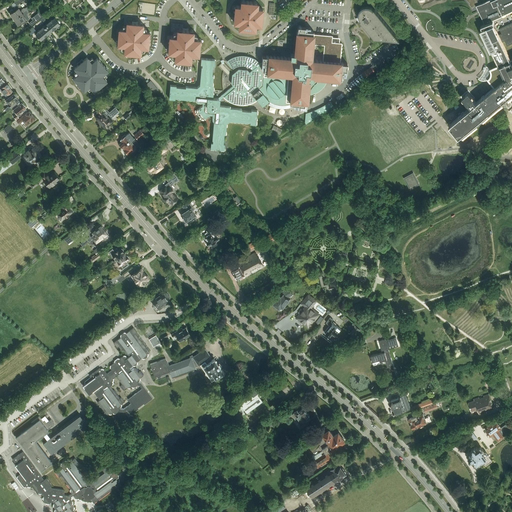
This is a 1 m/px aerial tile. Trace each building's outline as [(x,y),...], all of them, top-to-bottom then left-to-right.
[(24,8),(21,10),(19,7),(17,5),(23,0),(13,0),(11,1),(11,4),(12,6),(15,6),(17,9),(14,11),(14,10),(13,10),(13,9),(12,10),(11,10),(11,11),(11,12),(11,13),(11,15),(12,16),(13,16),(14,19),(24,12),(29,8),(28,6),(25,8),(24,8)] [(499,36),(494,24),(495,23),(493,20),(492,20),(491,18),(511,8),(511,0),(488,0),(479,4),(476,0),(466,0),(470,4),(468,5),(472,10),(473,9),(475,8),(476,12),(478,15),(483,25),(481,26),(482,29),(480,30),(490,52),(492,51),(499,66),(497,67),(498,71),(499,70),(503,79),(476,102),(475,104),(470,99),(472,97),(467,92),(462,96),(466,102),(468,100),(472,106),(471,107),(449,125),(458,137),(511,91),(511,63),(502,41),(505,40),(508,45),(511,42),(511,22),(500,28),(503,34),(499,36)] [(255,29),(255,24),(261,25),(262,8),(257,8),(257,2),(241,1),(241,6),(235,6),(234,22),(239,23),(239,28),(255,29)] [(374,38),(400,41),(374,9),(373,10),(371,8),(369,7),(367,7),(364,7),(362,9),(361,10),(360,13),(359,15),(359,17),(355,19),(356,19),(357,19),(357,20),(359,22),(360,21),(374,38)] [(28,9),(29,8),(24,12),(14,19),(16,21),(16,22),(17,24),(18,23),(18,24),(19,24),(20,25),(21,25),(22,24),(22,23),(22,22),(26,19),(29,17),(26,14),(29,13),(28,13),(30,11),(28,9)] [(33,20),(29,23),(32,26),(43,17),(39,12),(32,18),(33,20)] [(45,25),(50,32),(53,29),(54,30),(57,28),(56,27),(60,24),(59,23),(60,22),(60,21),(60,20),(58,20),(57,21),(55,18),(53,19),(52,19),(49,21),(50,21),(45,25)] [(119,29),(118,45),(121,45),(121,49),(124,49),(124,53),(140,55),(141,51),(144,51),(145,48),(148,48),(150,32),(146,31),(146,28),(143,27),(143,24),(136,23),(136,24),(134,24),(134,23),(127,22),(127,26),(123,26),(123,29),(119,29)] [(47,34),(50,32),(45,25),(40,29),(37,31),(38,32),(36,34),(38,37),(38,38),(38,39),(38,40),(39,40),(40,39),(41,40),(45,37),(48,35),(47,34)] [(226,134),(227,123),(229,120),(248,122),(251,122),(250,123),(256,124),(257,110),(251,109),(251,111),(242,110),(242,109),(230,108),(229,106),(219,106),(219,100),(224,97),(227,100),(231,102),(236,103),(240,104),(244,104),(249,103),(253,102),(257,99),(262,106),(269,101),(273,103),(277,104),(282,105),(286,104),(291,104),(291,103),(299,104),(299,107),(306,108),(307,94),(310,94),(312,90),(314,87),(316,85),(319,82),(323,81),(327,81),(327,77),(342,79),(342,72),(343,72),(344,70),(347,70),(347,63),(340,63),(342,42),(339,42),(340,37),(332,37),(332,35),(313,33),(313,30),(304,30),(305,27),(298,26),(295,54),(291,54),(291,58),(262,55),(262,62),(265,63),(264,69),(261,69),(260,71),(260,69),(256,72),(258,74),(257,74),(254,76),(252,77),(247,72),(239,71),(235,74),(234,76),(233,83),(235,86),(218,98),(213,98),(213,88),(212,86),(213,75),(212,75),(213,65),(214,65),(215,60),(201,58),(201,64),(203,64),(202,67),(200,85),(197,88),(186,87),(186,88),(176,87),(176,86),(171,85),(169,99),(175,99),(175,97),(178,98),(196,100),(198,102),(202,103),(202,105),(196,110),(196,113),(201,119),(204,119),(210,114),(213,114),(213,120),(214,122),(212,140),(213,140),(213,143),(211,143),(211,148),(224,149),(225,144),(223,144),(224,134),(226,134)] [(167,34),(166,51),(169,51),(169,55),(172,55),(172,58),(188,60),(189,56),(192,57),(193,53),(196,53),(198,37),(194,37),(194,33),(191,33),(191,29),(184,29),(184,30),(182,30),(182,28),(175,28),(175,31),(171,31),(171,35),(167,34)] [(76,76),(74,78),(84,91),(87,88),(89,91),(92,89),(94,92),(107,81),(104,78),(107,76),(105,73),(108,71),(97,58),(94,61),(92,58),(89,60),(87,57),(82,62),(82,63),(81,64),(80,63),(74,68),(77,71),(74,73),(76,76)] [(372,67),(362,73),(365,78),(376,72),(372,67)] [(153,94),(158,90),(151,81),(146,85),(153,94)] [(7,84),(0,88),(5,95),(12,91),(9,87),(9,85),(8,84),(7,84)] [(7,95),(5,98),(6,99),(5,99),(10,106),(9,107),(8,106),(5,109),(7,112),(12,108),(11,107),(19,101),(19,100),(19,99),(17,97),(18,96),(15,92),(8,97),(7,95)] [(304,125),(334,106),(330,101),(320,107),(306,113),(304,125)] [(17,113),(14,116),(14,117),(16,119),(18,117),(18,116),(23,112),(22,111),(27,108),(22,102),(13,109),(17,113)] [(104,103),(95,110),(99,114),(96,116),(97,117),(96,118),(96,119),(98,121),(99,121),(108,113),(110,112),(108,109),(107,109),(105,110),(103,108),(106,106),(104,103)] [(112,118),(113,118),(120,112),(116,107),(110,112),(108,113),(99,121),(104,127),(105,126),(106,127),(107,127),(108,126),(108,125),(108,124),(112,121),(111,120),(112,118)] [(21,117),(20,116),(16,119),(17,121),(19,123),(21,122),(22,124),(24,122),(27,125),(35,118),(29,111),(21,117)] [(10,124),(4,129),(7,133),(13,128),(10,124)] [(136,138),(134,139),(131,142),(131,141),(123,148),(125,150),(124,151),(126,152),(127,153),(130,151),(136,146),(135,146),(138,143),(135,140),(137,139),(138,140),(144,135),(142,132),(136,138)] [(131,142),(134,139),(129,133),(126,135),(125,136),(124,134),(121,137),(122,138),(121,140),(122,141),(119,144),(120,144),(120,146),(121,147),(122,147),(123,148),(131,141),(131,142)] [(167,150),(163,144),(157,148),(161,154),(167,150)] [(29,149),(29,150),(24,154),(31,164),(34,162),(35,162),(36,161),(36,160),(40,157),(38,154),(38,153),(37,151),(36,151),(33,148),(32,149),(31,149),(29,149)] [(17,150),(8,157),(13,164),(22,157),(17,150)] [(160,168),(162,167),(160,164),(162,163),(162,161),(161,160),(159,160),(158,161),(156,158),(154,160),(154,159),(149,163),(150,165),(148,166),(147,168),(148,170),(150,170),(151,170),(153,173),(155,171),(155,172),(160,168)] [(44,173),(30,184),(33,187),(44,179),(50,187),(57,182),(56,180),(59,178),(54,171),(49,175),(48,173),(46,175),(44,173)] [(178,177),(174,172),(169,176),(173,181),(178,177)] [(420,184),(414,172),(403,178),(410,190),(420,184)] [(170,192),(171,191),(172,190),(169,187),(174,182),(171,179),(161,188),(162,189),(160,191),(165,196),(163,197),(167,201),(169,199),(172,203),(177,198),(174,194),(172,196),(170,192)] [(70,208),(68,206),(71,203),(68,199),(61,204),(63,206),(61,207),(62,208),(57,212),(59,214),(58,215),(60,216),(61,217),(62,218),(66,216),(67,216),(69,215),(69,213),(72,211),(71,210),(72,209),(71,208),(70,208)] [(183,211),(180,213),(186,221),(191,217),(193,219),(196,217),(194,215),(195,214),(192,210),(194,209),(189,201),(182,206),(184,209),(182,210),(183,211)] [(217,209),(212,212),(216,217),(221,214),(217,209)] [(217,220),(219,224),(225,220),(226,221),(232,217),(229,213),(223,217),(217,220)] [(34,217),(27,223),(31,228),(38,222),(34,217)] [(83,246),(89,241),(105,229),(103,227),(103,226),(102,225),(101,224),(90,232),(92,235),(91,235),(92,237),(91,238),(90,237),(81,243),(83,246)] [(207,240),(206,241),(206,243),(207,245),(208,245),(209,245),(212,243),(214,246),(217,244),(215,242),(219,239),(216,234),(215,235),(214,234),(216,233),(215,231),(213,227),(211,229),(210,229),(207,231),(205,233),(206,234),(204,236),(207,240)] [(107,234),(108,233),(105,229),(89,241),(92,244),(95,242),(94,242),(95,241),(96,242),(98,240),(99,242),(108,235),(107,234)] [(75,232),(69,237),(72,241),(78,236),(75,232)] [(272,234),(264,238),(267,243),(275,239),(272,234)] [(118,249),(117,247),(113,249),(112,248),(109,251),(111,254),(113,253),(115,257),(114,258),(115,259),(124,253),(123,250),(122,248),(121,248),(121,247),(118,249)] [(92,262),(102,255),(100,252),(90,259),(92,262)] [(238,264),(231,268),(234,274),(234,275),(233,276),(234,278),(236,278),(236,279),(244,275),(245,277),(263,266),(255,252),(237,263),(238,264)] [(126,260),(128,258),(128,257),(127,255),(126,255),(124,253),(115,259),(112,261),(114,263),(116,261),(116,262),(118,261),(121,266),(123,268),(128,263),(127,262),(126,260)] [(146,280),(149,278),(148,277),(148,276),(147,275),(146,275),(141,268),(132,275),(139,285),(142,283),(144,285),(148,282),(146,280)] [(118,279),(122,276),(120,273),(111,280),(110,279),(106,283),(108,286),(118,279)] [(275,299),(276,300),(274,304),(280,309),(281,307),(283,308),(290,299),(288,297),(293,295),(289,288),(282,291),(283,294),(281,297),(281,296),(278,299),(278,298),(277,297),(275,299)] [(154,305),(168,295),(168,294),(167,293),(166,293),(165,293),(164,294),(162,292),(152,299),(154,302),(152,303),(154,305)] [(314,298),(308,294),(304,299),(310,303),(314,298)] [(169,295),(168,295),(154,305),(155,305),(154,306),(156,308),(157,307),(159,310),(170,302),(168,300),(169,299),(170,298),(170,296),(169,295)] [(130,309),(129,311),(131,314),(133,313),(148,302),(145,298),(130,309)] [(301,315),(298,319),(304,323),(306,320),(311,324),(314,319),(315,320),(319,314),(307,305),(305,307),(306,307),(303,311),(301,309),(298,313),(301,315)] [(329,328),(328,327),(324,332),(333,339),(336,335),(337,335),(339,332),(341,329),(331,321),(333,319),(330,317),(326,322),(331,326),(329,328)] [(353,329),(350,332),(356,337),(361,330),(353,323),(350,326),(353,329)] [(110,367),(112,370),(107,373),(104,369),(103,369),(101,368),(101,369),(100,368),(90,375),(92,378),(83,385),(89,394),(93,391),(100,400),(97,402),(103,410),(102,411),(105,416),(109,413),(109,414),(111,414),(113,413),(115,413),(116,413),(119,411),(123,411),(125,409),(129,414),(138,408),(137,407),(143,403),(143,404),(152,398),(141,383),(140,382),(138,381),(140,380),(140,378),(143,375),(140,371),(138,372),(135,368),(132,370),(129,367),(132,365),(133,365),(134,366),(137,364),(138,362),(137,361),(142,358),(144,359),(147,356),(148,356),(148,354),(148,353),(149,352),(135,333),(137,332),(133,327),(126,333),(126,332),(124,332),(123,332),(121,334),(120,335),(120,336),(121,337),(113,342),(117,347),(119,346),(122,350),(124,349),(127,354),(128,354),(129,356),(127,358),(125,355),(124,355),(110,365),(110,367)] [(180,341),(184,338),(186,337),(190,334),(188,330),(187,327),(183,329),(182,328),(172,334),(173,337),(176,335),(180,341)] [(383,353),(371,356),(373,362),(380,360),(380,361),(386,360),(390,375),(395,374),(387,346),(398,341),(394,330),(390,331),(392,338),(379,341),(383,353)] [(160,342),(156,335),(149,339),(153,346),(156,345),(160,342)] [(207,375),(208,376),(212,380),(224,372),(219,366),(221,365),(218,362),(217,363),(214,358),(211,360),(210,358),(211,357),(204,347),(199,350),(200,352),(193,357),(192,354),(189,356),(191,358),(173,364),(169,365),(165,358),(150,364),(155,377),(169,371),(171,376),(176,375),(196,368),(195,366),(198,364),(199,366),(201,364),(206,372),(205,373),(207,375)] [(446,375),(441,378),(444,388),(450,386),(446,375)] [(242,399),(245,403),(241,406),(247,413),(262,401),(258,395),(260,393),(256,389),(242,399)] [(411,407),(406,394),(389,400),(390,401),(389,402),(390,404),(391,404),(391,405),(392,405),(393,409),(393,410),(392,411),(393,413),(394,413),(394,414),(411,407)] [(474,399),(474,401),(469,403),(472,412),(477,410),(479,414),(494,409),(489,394),(474,399)] [(431,404),(424,406),(424,408),(426,412),(438,408),(437,403),(436,402),(434,403),(431,404)] [(299,409),(292,414),(296,419),(298,417),(302,422),(306,419),(308,420),(309,420),(311,419),(311,418),(310,416),(307,411),(307,410),(307,409),(305,408),(304,407),(300,410),(299,409)] [(418,416),(417,414),(408,418),(412,428),(414,427),(414,428),(419,426),(420,427),(423,425),(423,424),(427,422),(423,413),(418,416)] [(32,421),(33,423),(16,436),(41,470),(51,462),(35,440),(43,434),(47,439),(43,442),(51,453),(87,426),(86,424),(89,422),(85,416),(82,418),(80,414),(50,437),(46,432),(48,431),(47,429),(54,424),(51,419),(46,422),(45,420),(43,421),(39,416),(32,421)] [(487,426),(489,427),(486,430),(491,436),(493,434),(498,440),(504,436),(507,433),(511,430),(506,424),(502,427),(497,421),(495,423),(493,421),(487,426)] [(339,432),(334,436),(329,430),(322,434),(326,440),(327,439),(327,440),(328,440),(331,443),(323,449),(324,450),(319,454),(312,459),(319,468),(332,458),(328,453),(345,441),(344,440),(344,439),(343,437),(342,437),(339,432)] [(484,452),(480,446),(478,448),(476,447),(475,448),(474,447),(471,449),(473,452),(468,456),(468,457),(468,459),(469,460),(471,461),(473,459),(476,464),(481,460),(482,461),(486,457),(485,456),(486,455),(487,454),(486,453),(485,453),(484,453),(483,453),(484,452)] [(75,511),(73,510),(74,509),(74,507),(72,504),(73,504),(73,502),(71,499),(72,499),(72,497),(71,496),(73,495),(75,498),(76,499),(77,499),(78,498),(79,499),(80,499),(81,500),(82,500),(82,499),(83,500),(91,501),(92,500),(94,503),(115,487),(116,489),(121,485),(118,482),(119,481),(119,480),(118,477),(119,475),(118,475),(116,471),(116,472),(115,471),(114,471),(113,471),(111,469),(110,469),(109,469),(107,466),(102,469),(104,473),(92,482),(91,481),(88,481),(87,481),(75,465),(78,462),(75,457),(71,460),(71,459),(69,459),(67,461),(67,460),(65,460),(64,460),(61,463),(60,465),(61,466),(59,467),(59,469),(56,472),(59,477),(61,475),(71,488),(70,489),(70,491),(71,493),(68,495),(64,495),(65,490),(64,489),(52,488),(50,486),(52,485),(47,477),(44,479),(23,451),(12,459),(16,464),(15,465),(21,473),(18,475),(26,487),(27,486),(28,486),(30,487),(30,486),(32,485),(39,494),(41,494),(41,493),(45,498),(43,499),(46,503),(47,502),(49,503),(52,501),(54,503),(53,504),(53,506),(55,509),(54,509),(54,511),(75,511)] [(328,471),(305,486),(313,497),(336,482),(338,480),(340,479),(341,480),(342,479),(342,478),(343,477),(343,476),(346,474),(346,473),(346,472),(345,471),(344,471),(340,464),(336,467),(336,466),(331,469),(329,471),(328,471)] [(281,501),(268,509),(269,511),(279,511),(285,508),(281,501)]
